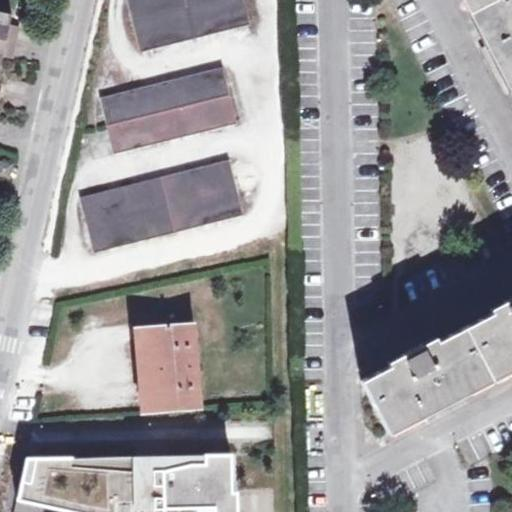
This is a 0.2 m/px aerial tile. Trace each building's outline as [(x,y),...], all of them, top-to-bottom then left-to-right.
[(128,0),(141,52),(251,25),(244,0),(128,0)] [(403,359),(361,380),(385,429),(511,363),(511,0),(467,0),(511,86),(511,296),(503,301),(505,306),(423,348),(421,344),(401,354),(403,359)] [(12,16),(0,13),(0,68),(2,57),(13,60),(20,29),(9,26),(12,16)] [(101,98),(114,154),(238,124),(224,68),(101,98)] [(0,162),(0,164),(0,175),(11,178),(13,165),(0,162)] [(81,198),(95,253),(243,216),(230,162),(81,198)] [(140,327),(146,414),(202,409),(194,323),(140,327)] [(235,493),(235,454),(27,458),(18,498),(78,511),(142,511),(142,508),(147,508),(158,508),(167,508),(167,511),(240,511),(240,492),(235,493)]
